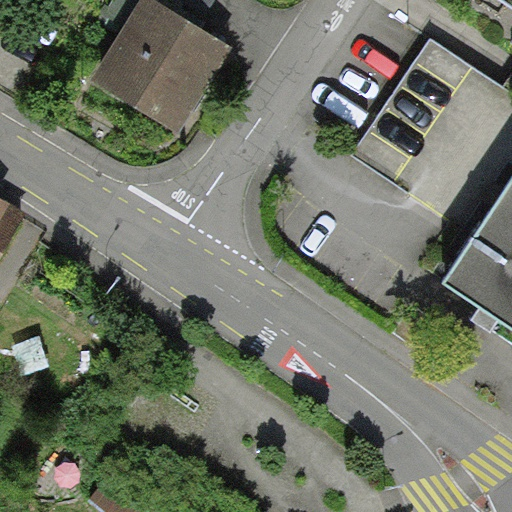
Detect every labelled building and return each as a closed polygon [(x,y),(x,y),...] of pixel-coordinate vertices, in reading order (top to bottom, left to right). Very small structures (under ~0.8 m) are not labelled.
[(511,0),(494,0),(511,11),(511,0)] [(96,91),(179,137),(229,47),(147,1),(96,91)] [(418,90),(451,97),(463,46),(430,38),(418,90)] [(511,189),(443,289),(511,335),(511,189)] [(0,261),(25,220),(0,204),(0,261)] [(88,488),(122,511),(143,511),(157,493),(108,459),(88,488)]
